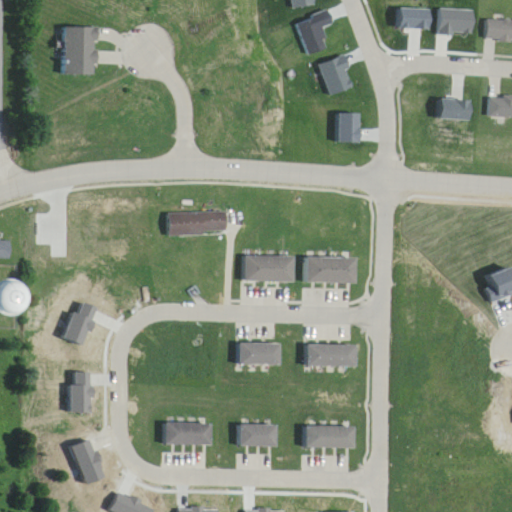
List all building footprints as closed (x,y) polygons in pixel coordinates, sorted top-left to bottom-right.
[(487,40),(511,41),(511,20),(487,20),(487,40)] [(63,28),(63,75),(97,75),(97,28),(63,28)] [(511,96),(491,97),(491,118),(511,117),(511,96)] [(227,212),(167,213),(168,236),(228,234),(227,212)] [(0,257),(11,258),(11,241),(0,240),(0,257)] [(297,283),(297,257),(245,257),(245,283),(297,283)] [(360,258),(306,258),(306,283),(360,283),(360,258)] [(282,365),(282,344),(240,344),(240,365),(282,365)] [(308,345),(308,367),(360,367),(360,345),(308,345)] [(161,424),(161,445),(211,445),(211,424),(161,424)] [(278,447),(278,426),(237,426),(237,447),(278,447)] [(306,427),(306,449),(358,449),(358,427),(306,427)]
